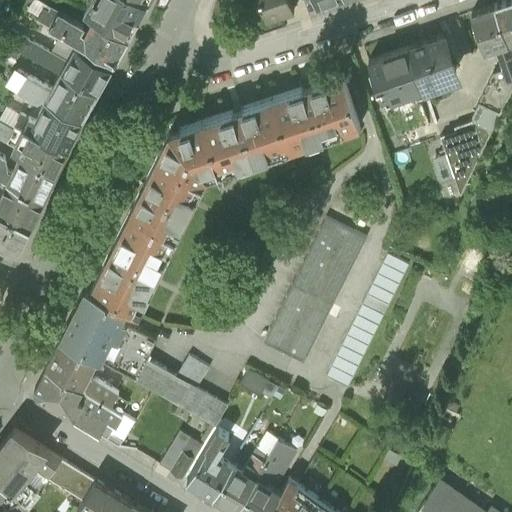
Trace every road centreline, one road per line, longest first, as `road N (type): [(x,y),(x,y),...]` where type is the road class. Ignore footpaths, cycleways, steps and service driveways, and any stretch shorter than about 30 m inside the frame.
road 1 (residential): [(166,59),(41,293)]
road 2 (residential): [(166,59),(195,68),(230,64),(418,0)]
road 3 (residential): [(0,391),(199,511)]
